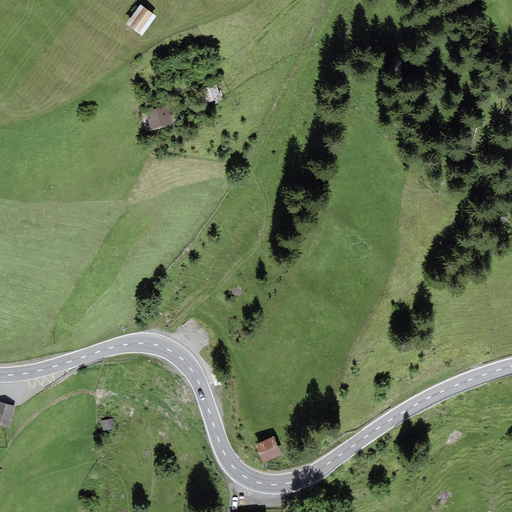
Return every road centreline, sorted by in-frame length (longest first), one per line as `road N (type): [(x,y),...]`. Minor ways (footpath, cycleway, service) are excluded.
road 1 (secondary): [(0,375),(134,344),(164,347),(190,367),(230,464),(275,484),(306,476),(418,404),(511,368)]
road 2 (track): [(308,54),(255,163),(267,213),(259,242),(156,344)]
